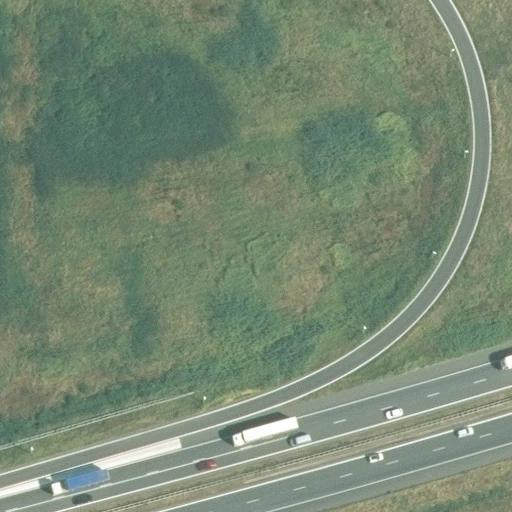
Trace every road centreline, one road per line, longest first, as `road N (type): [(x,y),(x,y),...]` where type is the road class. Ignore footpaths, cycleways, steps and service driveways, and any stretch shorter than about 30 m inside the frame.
road 1 (motorway): [(438,0),(476,88),(480,166),(454,257),(406,320),(326,377),(281,396),(0,483)]
road 2 (motorway): [(511,373),(0,511)]
road 3 (motorway): [(222,511),(511,426)]
